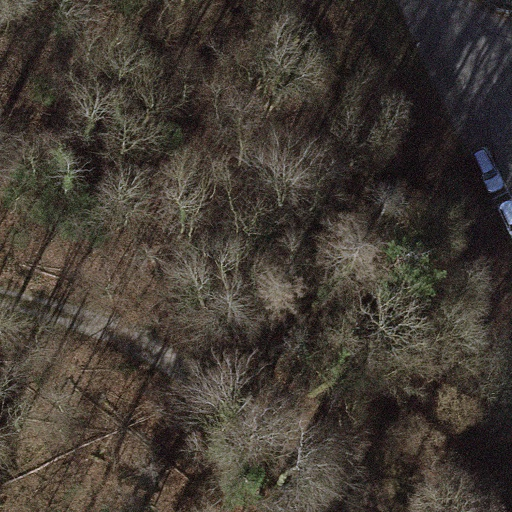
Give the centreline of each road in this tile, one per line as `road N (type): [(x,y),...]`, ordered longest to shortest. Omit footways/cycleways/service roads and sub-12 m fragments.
road 1 (track): [(0,295),(242,413),(316,501)]
road 2 (unclassified): [(430,40),(511,176)]
